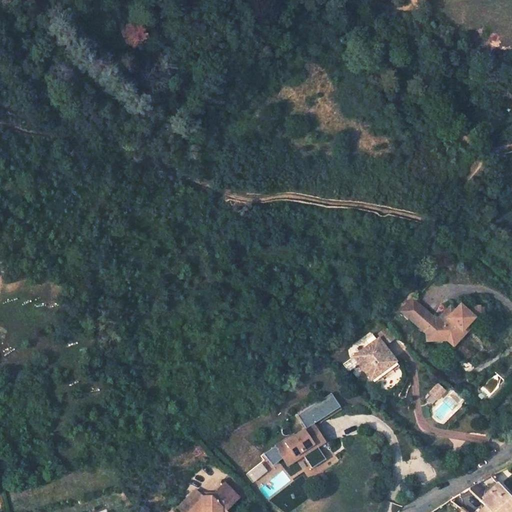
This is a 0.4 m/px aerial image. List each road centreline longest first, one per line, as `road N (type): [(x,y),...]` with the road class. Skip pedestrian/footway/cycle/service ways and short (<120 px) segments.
road 1 (track): [(441,120),(415,101),(351,15),(355,2),(396,10),(416,0)]
road 2 (track): [(419,0),(441,120),(485,151)]
